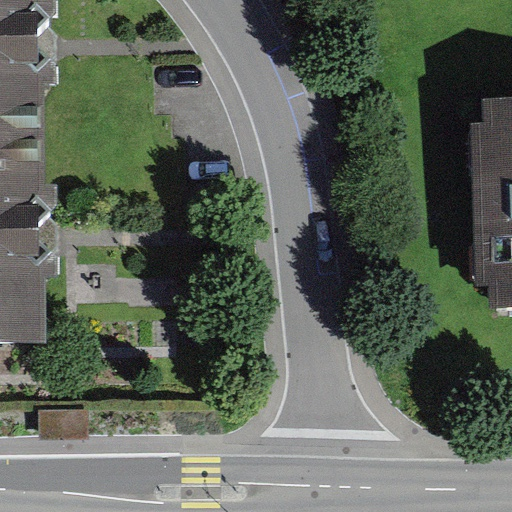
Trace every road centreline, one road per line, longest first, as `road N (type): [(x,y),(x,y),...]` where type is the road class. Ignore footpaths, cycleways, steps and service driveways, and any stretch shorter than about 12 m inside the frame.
road 1 (residential): [(339,492),(289,170),(253,60),(218,0)]
road 2 (tertiary): [(0,490),(339,492)]
road 3 (tertiary): [(339,492),(511,494)]
